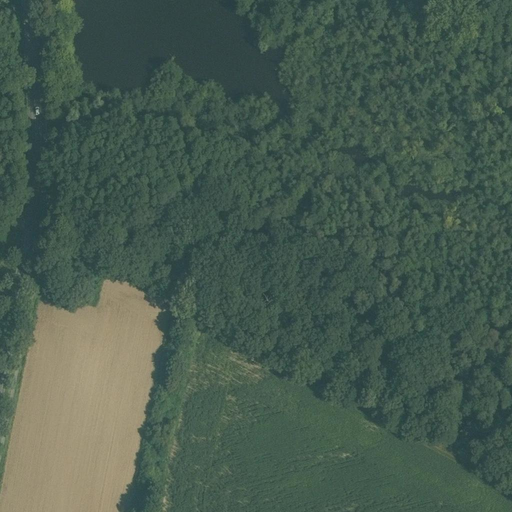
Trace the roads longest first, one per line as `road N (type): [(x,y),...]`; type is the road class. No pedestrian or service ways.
road 1 (track): [(28,229),(511,490)]
road 2 (secondary): [(30,222),(30,0)]
road 3 (secondary): [(0,381),(30,222)]
